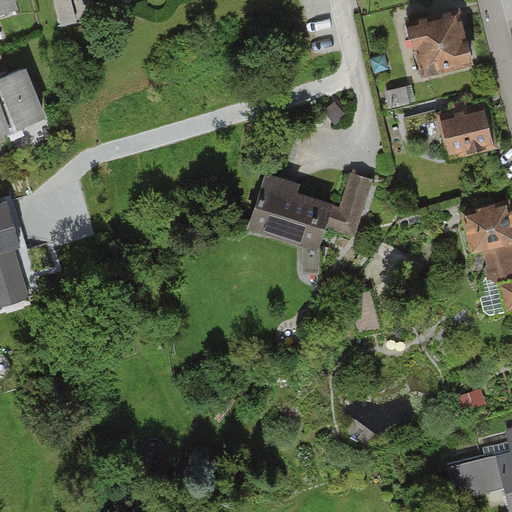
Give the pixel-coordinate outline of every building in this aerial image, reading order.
[(0,0),(0,11),(14,6),(12,0),(0,0)] [(77,20),(71,0),(55,0),(62,25),(77,20)] [(478,7),(411,23),(423,76),(490,61),(478,7)] [(0,133),(7,131),(42,115),(24,69),(0,78),(0,133)] [(497,103),(444,116),(454,157),(506,145),(497,103)] [(348,196),(274,173),(257,225),(328,247),(333,229),(361,238),(380,179),(356,171),(348,196)] [(511,199),(470,208),(479,249),(492,247),(499,279),(486,282),(493,314),(511,309),(511,199)] [(0,292),(25,285),(19,265),(27,262),(8,201),(0,202),(0,292)] [(374,328),(363,293),(351,297),(362,332),(374,328)] [(511,447),(463,461),(470,489),(503,480),(511,511),(511,447)] [(253,478),(229,473),(226,489),(249,494),(253,478)]
